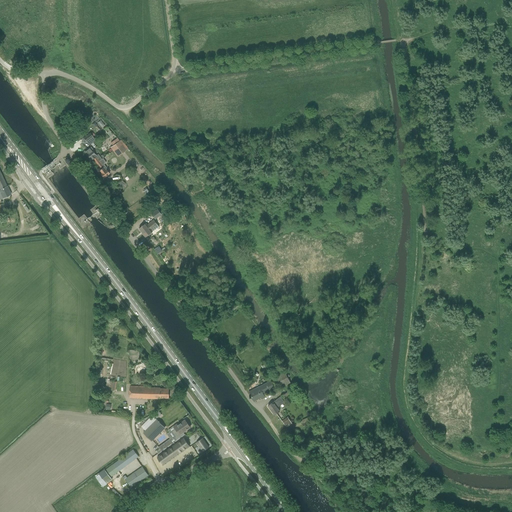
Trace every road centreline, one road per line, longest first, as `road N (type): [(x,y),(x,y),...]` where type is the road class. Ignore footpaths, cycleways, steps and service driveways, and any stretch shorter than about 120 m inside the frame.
road 1 (unclassified): [(268,421),(66,153),(43,104),(43,73)]
road 2 (secondary): [(234,440),(0,134)]
road 3 (track): [(511,458),(452,452),(414,409),(409,364),(425,235)]
road 4 (track): [(448,250),(477,249),(496,259),(496,399),(507,459)]
road 5 (unclassified): [(43,73),(68,76),(116,105),(131,103),(176,71),(166,0)]
road 6 (track): [(425,235),(401,40)]
